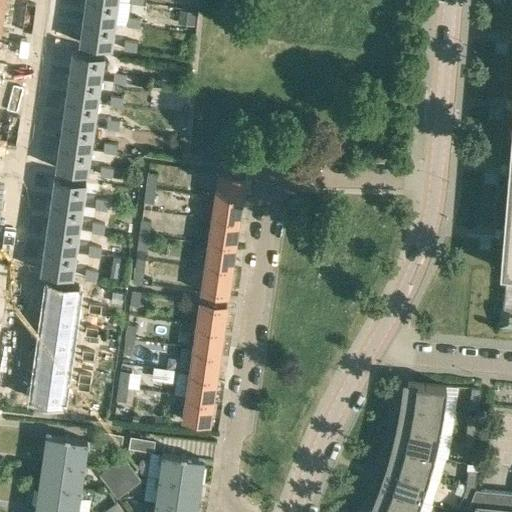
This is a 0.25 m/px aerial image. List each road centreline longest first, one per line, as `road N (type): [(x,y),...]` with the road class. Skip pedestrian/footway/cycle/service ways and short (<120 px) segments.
road 1 (residential): [(230,511),(226,493),(266,208),(277,188),(302,179),(433,181)]
road 2 (residential): [(0,288),(43,0)]
road 3 (residential): [(369,353),(424,237),(433,181)]
road 4 (residential): [(433,181),(448,0)]
road 5 (residential): [(293,511),(316,449),(369,353)]
road 6 (residential): [(511,366),(369,353)]
